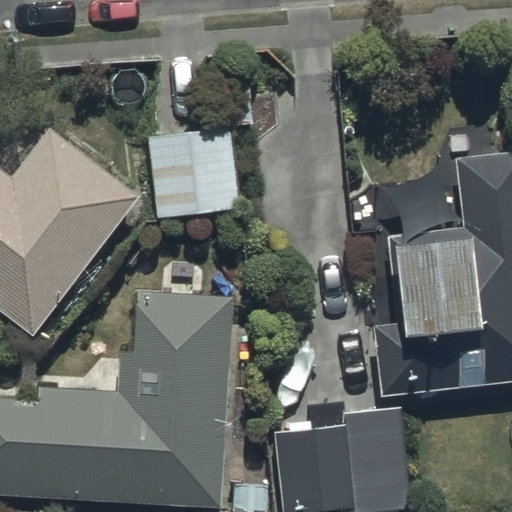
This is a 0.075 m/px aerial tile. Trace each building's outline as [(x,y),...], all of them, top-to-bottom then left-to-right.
[(0,307),(23,325),(132,179),(45,114),(6,166),(0,161),(0,307)] [(224,117),(141,126),(152,212),(234,202),(224,117)] [(365,315),(375,384),(511,371),(511,141),(450,147),(457,215),(381,222),(389,313),(365,315)] [(0,383),(0,483),(213,500),(229,292),(134,285),(129,343),(114,342),(111,380),(15,372),(14,384),(0,383)] [(267,424),(275,506),(347,504),(347,511),(396,511),(395,498),(404,497),(394,394),(337,400),(338,417),(267,424)]
